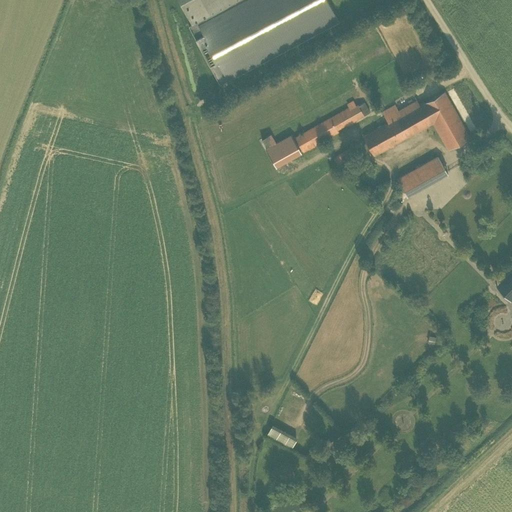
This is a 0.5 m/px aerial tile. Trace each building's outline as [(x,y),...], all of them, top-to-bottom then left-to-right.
[(179,0),(193,25),(198,22),(239,0),(179,0)] [(239,0),(198,22),(206,37),(229,80),(340,22),(328,0),(239,0)] [(401,116),(395,105),(382,112),(388,123),(363,136),(374,155),(434,122),(450,149),(470,138),(444,92),(401,116)] [(365,116),(358,102),(296,137),(295,138),(303,152),(340,132),(339,130),(347,125),(365,116)] [(347,148),(333,157),(338,165),(352,156),(347,148)] [(407,196),(437,179),(448,173),(438,156),(397,179),(407,196)] [(511,269),(500,281),(496,285),(511,300),(511,298),(511,269)] [(267,433),(292,447),(298,436),(273,423),(267,433)]
